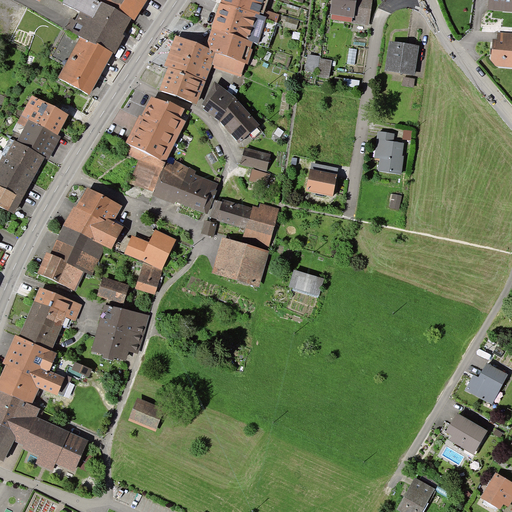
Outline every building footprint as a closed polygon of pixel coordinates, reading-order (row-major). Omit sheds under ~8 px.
[(109,55),(128,20),(89,0),(64,0),(62,5),(80,14),(75,24),(70,21),(64,31),(109,55)] [(89,0),(128,20),(141,0),(89,0)] [(262,0),(224,0),(223,6),(257,17),(260,9),(262,0)] [(366,25),(369,0),(333,0),(330,20),(351,23),(351,22),(366,25)] [(511,0),(489,0),(488,9),(503,10),(503,4),(511,5),(511,0)] [(260,9),(257,17),(223,6),(214,31),(251,44),(267,49),(278,16),(265,12),(265,11),(260,9)] [(283,28),(295,31),(298,22),(286,18),(283,28)] [(87,96),(109,55),(64,31),(53,52),(65,59),(65,58),(69,60),(58,80),(87,96)] [(244,65),(251,44),(214,31),(207,51),(244,65)] [(511,36),(497,35),(496,43),(492,43),(491,60),(495,65),(498,66),(503,62),(511,63),(511,59),(511,36)] [(240,77),(244,65),(207,51),(181,40),(161,93),(190,104),(205,64),(212,66),(211,67),(240,77)] [(411,76),(415,48),(390,44),(386,72),(411,76)] [(346,65),(353,66),(356,51),(348,50),(346,65)] [(318,58),(308,56),(305,72),(316,74),(318,58)] [(317,77),(327,79),(330,63),(320,61),(317,77)] [(202,107),(220,121),(234,101),(213,87),(202,107)] [(33,118),(30,122),(54,135),(56,131),(64,116),(31,98),(23,113),(33,118)] [(176,119),(181,110),(166,104),(166,105),(152,99),(140,123),(129,146),(126,144),(126,145),(159,162),(167,145),(171,147),(172,144),(172,145),(174,142),(178,135),(179,132),(178,132),(179,129),(176,128),(180,121),(176,119)] [(234,102),(234,101),(220,121),(240,143),(257,128),(234,102)] [(15,133),(11,142),(41,158),(44,154),(54,135),(30,122),(23,137),(15,133)] [(378,133),(377,134),(375,152),(379,152),(378,160),(380,160),(378,172),(399,175),(401,157),(399,157),(401,145),(391,143),(392,135),(378,133)] [(0,165),(28,182),(35,170),(41,158),(11,142),(9,141),(2,155),(0,153),(0,165)] [(164,164),(159,162),(126,145),(122,152),(139,161),(130,185),(153,193),(164,164)] [(269,157),(244,151),(240,165),(265,172),(269,157)] [(210,202),(216,187),(192,177),(194,173),(187,169),(185,174),(179,171),(181,166),(174,162),(171,168),(164,164),(153,193),(178,203),(202,212),(206,213),(210,202)] [(0,178),(23,192),(28,182),(0,165),(0,178)] [(269,175),(251,170),(248,182),(266,187),(269,175)] [(322,194),(331,196),(335,178),(309,173),(306,191),(315,193),(314,196),(322,198),(322,194)] [(18,202),(23,192),(0,178),(0,208),(11,214),(18,202)] [(120,207),(88,190),(78,207),(66,228),(105,247),(109,249),(119,231),(110,226),(111,222),(120,207)] [(388,209),(398,211),(400,198),(390,196),(388,209)] [(209,218),(238,227),(243,209),(221,202),(221,204),(215,202),(209,218)] [(244,209),(243,209),(238,227),(239,226),(246,228),(242,241),(266,248),(268,248),(277,212),(260,208),(259,215),(244,210),(244,209)] [(201,234),(212,238),(215,225),(204,222),(201,234)] [(66,228),(52,257),(80,269),(91,274),(105,247),(66,228)] [(174,241),(155,233),(148,248),(141,260),(161,270),(174,241)] [(125,254),(141,260),(148,248),(131,240),(125,254)] [(253,285),(262,252),(228,242),(219,275),(253,285)] [(70,290),(80,269),(52,257),(48,255),(47,259),(39,276),(70,290)] [(137,289),(154,294),(159,276),(142,271),(137,289)] [(289,287),(317,295),(322,281),(293,272),(289,287)] [(98,295),(122,303),(126,290),(102,282),(98,295)] [(64,316),(63,317),(72,322),(73,322),(80,306),(41,290),(35,303),(64,316)] [(19,339),(47,352),(48,351),(59,326),(66,329),(69,323),(71,324),(72,322),(63,317),(64,316),(35,303),(19,339)] [(106,307),(101,326),(140,335),(146,316),(106,307)] [(135,354),(140,335),(101,326),(93,352),(123,360),(125,351),(135,354)] [(176,335),(163,329),(160,336),(173,342),(176,335)] [(83,382),(88,370),(54,355),(54,354),(48,351),(47,352),(19,339),(0,381),(0,392),(31,407),(40,388),(56,395),(56,394),(63,397),(71,377),(83,382)] [(505,377),(485,366),(476,382),(471,379),(465,390),(488,402),(495,389),(498,391),(505,377)] [(37,410),(31,407),(0,392),(0,455),(11,434),(19,438),(26,441),(22,448),(73,471),(85,443),(32,420),(37,410)] [(160,412),(137,403),(131,419),(154,429),(160,412)] [(474,450),(485,432),(456,416),(446,433),(453,437),(450,441),(466,450),(468,446),(474,450)] [(501,503),(506,505),(511,495),(511,492),(508,491),(511,485),(495,476),(482,498),(498,508),(501,503)] [(417,511),(430,490),(414,481),(398,510),(402,511),(417,511)]
